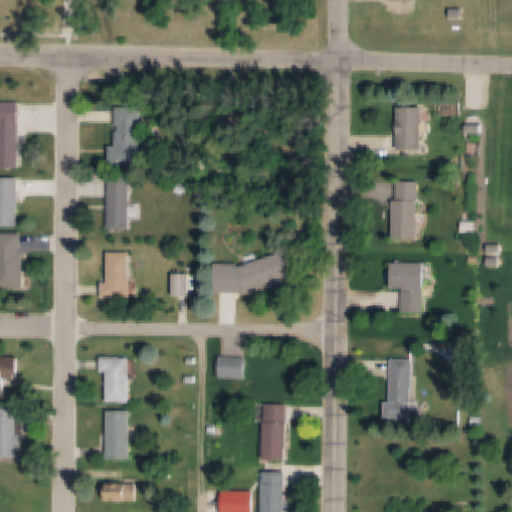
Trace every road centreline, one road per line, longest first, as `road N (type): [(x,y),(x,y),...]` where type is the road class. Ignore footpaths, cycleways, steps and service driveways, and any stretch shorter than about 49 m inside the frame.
road 1 (residential): [(511,65),(0,55)]
road 2 (residential): [(336,511),(340,0)]
road 3 (residential): [(65,511),(72,57)]
road 4 (residential): [(339,333),(0,323)]
